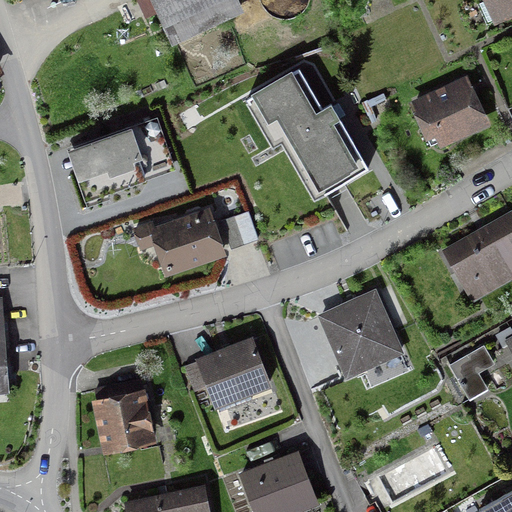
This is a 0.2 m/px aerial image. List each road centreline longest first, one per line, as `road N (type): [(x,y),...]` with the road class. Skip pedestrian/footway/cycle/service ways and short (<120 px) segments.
road 1 (residential): [(56,342),(293,283),(511,170)]
road 2 (residential): [(24,121),(40,181),(56,342)]
road 3 (residential): [(56,342),(52,439),(32,493)]
